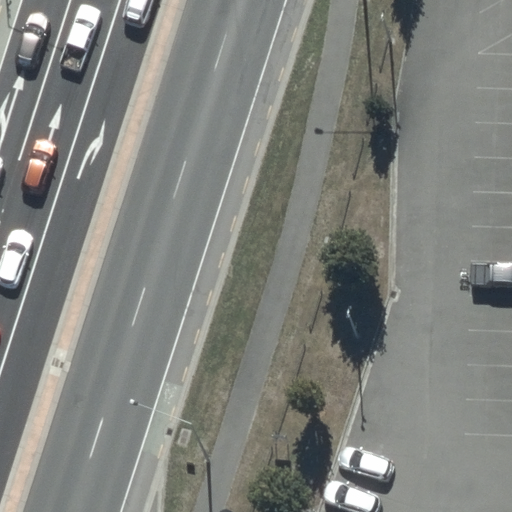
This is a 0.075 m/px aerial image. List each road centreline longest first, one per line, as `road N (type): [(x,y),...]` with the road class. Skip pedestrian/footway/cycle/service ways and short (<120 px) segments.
road 1 (trunk): [(233,0),(57,511)]
road 2 (trunk): [(0,207),(69,0)]
